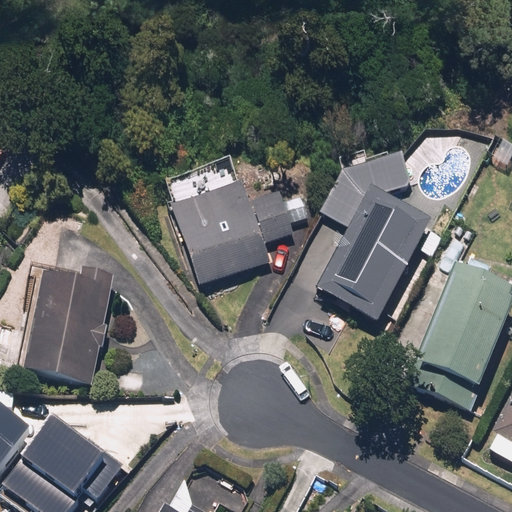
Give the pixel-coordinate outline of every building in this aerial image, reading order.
[(337,180),(333,187),(322,208),(315,222),(344,237),(310,304),(372,336),(424,233),(377,210),(382,202),(403,195),(408,189),(399,161),(337,180)] [(168,208),(160,211),(164,221),(167,220),(195,295),(271,267),(265,251),(289,242),(274,202),(250,210),(240,185),(236,187),(228,164),(161,189),(168,208)] [(511,294),(451,269),(400,393),(467,420),(473,404),(471,403),(508,312),(505,311),(511,294)] [(100,333),(109,288),(75,281),(74,284),(34,276),(13,384),(87,398),(95,358),(97,359),(102,334),(100,333)] [(511,392),(487,442),(511,454),(511,392)] [(0,473),(32,431),(0,407),(0,473)] [(56,426),(6,493),(30,511),(71,511),(86,493),(100,503),(126,469),(92,444),(87,449),(56,426)] [(186,511),(180,489),(167,511),(186,511)]
